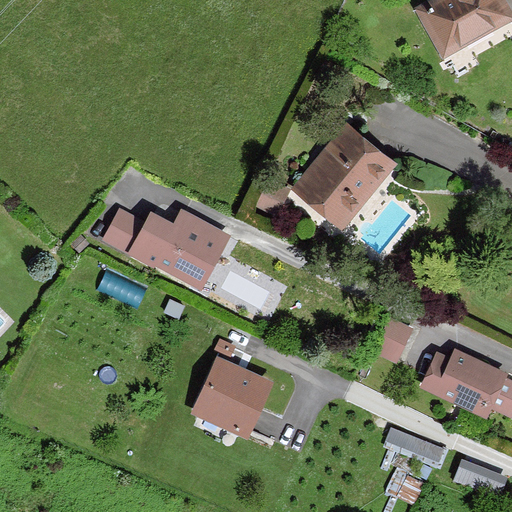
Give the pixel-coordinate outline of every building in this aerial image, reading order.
[(511,14),(504,0),(431,0),(419,7),(444,52),(511,14)] [(390,163),(346,126),(296,188),(340,224),(390,163)] [(260,201),(279,211),(290,189),(271,179),(260,201)] [(198,285),(224,235),(181,212),(173,226),(150,214),(146,223),(120,209),(106,237),(198,285)] [(390,320),(376,349),(394,358),(409,329),(390,320)] [(489,403),(511,413),(511,409),(511,381),(502,377),(504,372),(456,351),(453,359),(438,353),(423,384),(485,412),(489,403)] [(267,382),(218,359),(195,409),(245,432),(267,382)] [(396,421),(388,438),(443,461),(450,444),(396,421)] [(457,477),(504,494),(511,473),(511,469),(466,453),(457,477)]
